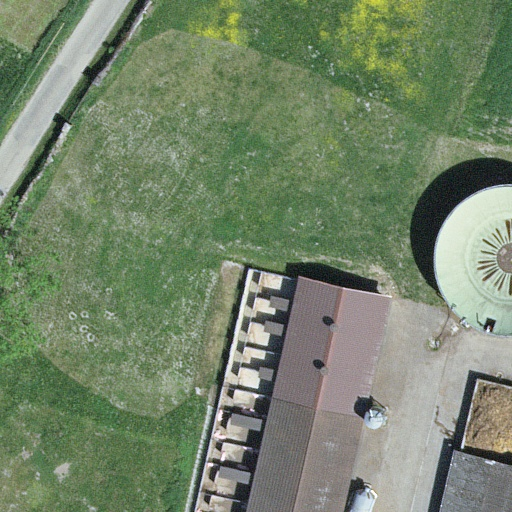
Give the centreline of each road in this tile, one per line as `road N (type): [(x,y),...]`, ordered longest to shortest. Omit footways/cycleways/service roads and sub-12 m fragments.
road 1 (unclassified): [(0,174),(110,0)]
road 2 (track): [(511,20),(496,58),(488,116),(511,147)]
